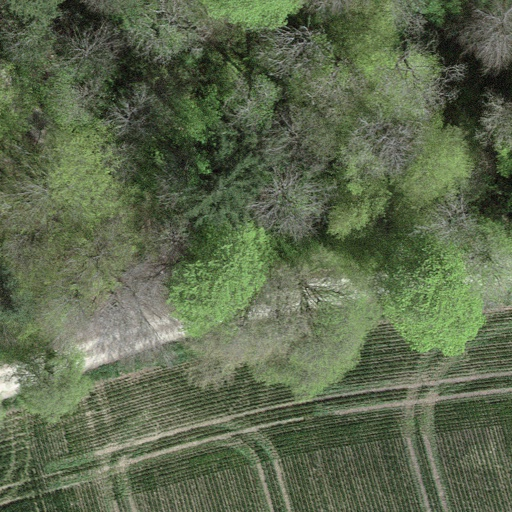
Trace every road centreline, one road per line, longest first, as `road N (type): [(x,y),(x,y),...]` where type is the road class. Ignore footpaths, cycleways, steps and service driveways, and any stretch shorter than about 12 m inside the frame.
road 1 (track): [(0,376),(192,316),(307,293),(511,273)]
road 2 (track): [(192,316),(0,78)]
